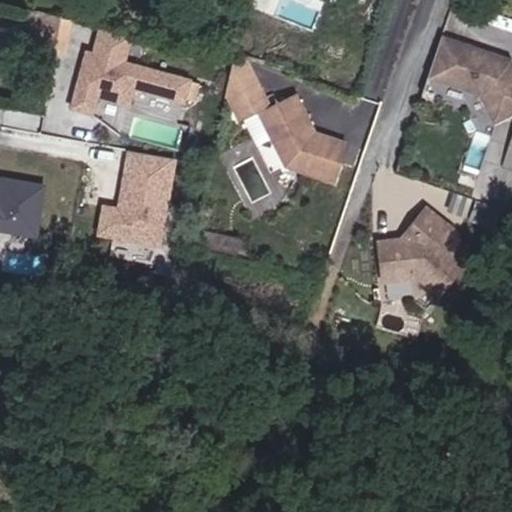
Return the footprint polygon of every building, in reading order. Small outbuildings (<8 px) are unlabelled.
[(511,120),(511,78),(508,70),(496,66),(494,70),(489,68),(486,63),(439,48),(427,86),(480,103),(493,130),(511,120)] [(352,192),(364,156),(347,150),(345,154),(330,149),(331,145),(312,106),(278,124),(304,177),(352,192)] [(163,251),(178,165),(133,157),(128,184),(133,185),(131,196),(126,195),(123,216),(107,213),(103,240),(163,251)] [(0,234),(8,236),(6,246),(37,252),(49,194),(18,188),(15,202),(0,198),(0,234)] [(464,271),(440,251),(452,236),(427,216),(414,233),(418,236),(411,244),(412,250),(402,251),(399,248),(379,250),(385,288),(414,285),(416,281),(440,300),(464,271)]
